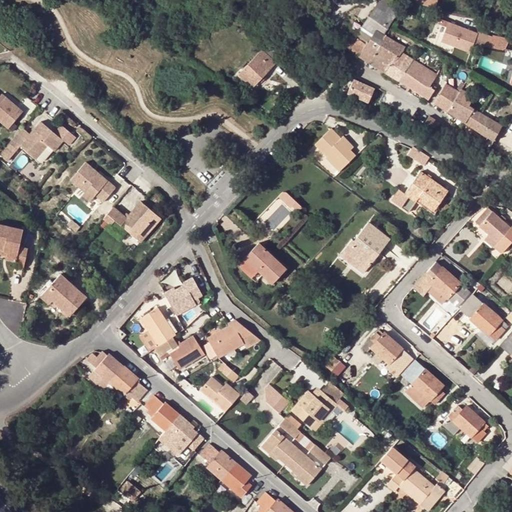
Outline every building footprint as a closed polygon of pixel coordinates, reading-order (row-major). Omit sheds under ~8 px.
[(369,40),(379,46),(386,36),(383,35),(383,34),(397,12),(380,0),(363,27),(373,34),(369,40)] [(149,7),(144,2),(140,7),(144,11),(149,7)] [(442,41),(471,53),(474,46),(489,48),(494,37),(480,31),(479,34),(450,22),(442,41)] [(353,43),(349,50),(359,56),(366,45),(366,44),(349,33),(345,39),(353,43)] [(386,36),(379,46),(388,52),(377,68),(387,74),(401,52),(404,46),(386,36)] [(379,46),(369,40),(366,44),(366,45),(375,51),(368,62),(377,68),(388,52),(379,46)] [(267,44),(262,50),(273,61),(279,55),(267,44)] [(366,45),(359,56),(359,57),(368,62),(375,51),(366,45)] [(273,61),(262,50),(238,75),(252,88),(276,63),(273,61)] [(414,60),(401,52),(387,74),(399,81),(414,60)] [(320,71),(325,76),(331,68),(319,58),(313,66),(320,71)] [(414,60),(399,81),(429,99),(434,90),(428,87),(436,75),(414,60)] [(316,76),(321,80),(325,76),(320,71),(316,76)] [(447,111),(460,91),(464,85),(457,82),(453,87),(447,84),(435,103),(447,111)] [(372,103),(374,100),(368,95),(370,93),(361,86),(353,97),(367,109),(372,103)] [(468,106),(472,99),(460,91),(447,111),(483,134),(492,120),(468,106)] [(0,124),(6,130),(21,113),(4,98),(1,101),(0,99),(0,124)] [(439,122),(430,116),(423,127),(432,133),(439,122)] [(418,122),(410,118),(406,125),(414,129),(418,122)] [(501,126),(492,120),(483,134),(482,136),(486,138),(481,146),(488,150),(492,142),(501,126)] [(61,142),(66,146),(73,138),(59,126),(52,134),(39,122),(28,136),(20,129),(0,152),(0,158),(6,163),(18,148),(28,156),(32,151),(38,155),(45,146),(52,152),(61,142)] [(355,155),(351,151),(344,144),(344,145),(340,141),(342,139),(331,129),(316,144),(327,155),(325,156),(340,171),(355,155)] [(344,145),(344,144),(351,151),(354,147),(344,137),(342,139),(340,141),(344,145)] [(414,147),(409,154),(425,165),(429,157),(414,147)] [(28,156),(33,160),(38,155),(32,151),(28,156)] [(84,195),(91,201),(94,197),(102,204),(114,190),(100,179),(99,180),(96,178),(97,176),(84,165),(69,182),(84,195)] [(411,209),(416,202),(420,198),(436,209),(449,191),(421,172),(405,194),(400,191),(392,201),(409,213),(411,209)] [(293,207),(298,203),(285,191),(280,198),(292,209),(293,207)] [(89,204),(91,201),(84,195),(81,197),(89,204)] [(416,202),(433,214),(436,209),(420,198),(416,202)] [(125,220),(112,209),(102,221),(110,227),(113,223),(139,244),(159,220),(140,203),(125,220)] [(299,213),(304,208),(298,203),(293,207),(299,213)] [(475,222),(489,234),(497,242),(494,246),(502,253),(511,241),(511,226),(510,228),(488,208),(475,222)] [(355,241),(352,239),(343,251),(347,254),(346,256),(352,260),(355,256),(365,263),(371,255),(369,253),(372,248),(380,254),(391,240),(369,222),(355,241)] [(23,228),(0,223),(0,250),(6,251),(6,255),(5,259),(16,261),(15,265),(24,267),(28,248),(19,246),(23,228)] [(494,246),(497,242),(489,234),(484,240),(492,248),(494,246)] [(254,279),(260,272),(273,284),(286,269),(259,244),(240,265),(245,271),(254,279)] [(343,251),(340,255),(364,273),(380,254),(372,248),(369,253),(371,255),(365,263),(355,256),(352,260),(346,256),(347,254),(343,251)] [(427,292),(432,286),(448,299),(457,307),(470,293),(442,268),(439,272),(434,268),(429,275),(427,273),(414,289),(423,297),(427,292)] [(285,280),(289,284),(300,274),(295,269),(285,280)] [(52,301),(69,316),(86,296),(60,274),(41,296),(50,304),(52,301)] [(175,288),(165,294),(179,319),(199,308),(195,301),(204,296),(194,278),(185,283),(186,285),(176,291),(175,288)] [(443,305),(448,299),(432,286),(427,292),(443,305)] [(508,326),(472,294),(459,309),(496,341),(505,331),(504,330),(508,326)] [(52,301),(50,304),(66,318),(69,316),(52,301)] [(160,346),(163,344),(174,337),(177,335),(158,308),(142,319),(149,330),(156,340),(160,346)] [(242,338),(252,332),(236,320),(229,324),(231,326),(209,339),(219,357),(244,343),(242,338)] [(376,333),(381,338),(384,334),(379,329),(376,333)] [(156,340),(149,330),(139,337),(150,353),(155,349),(160,346),(156,340)] [(262,340),(252,332),(242,338),(244,343),(247,348),(262,340)] [(394,367),(390,371),(397,377),(413,358),(385,333),(381,338),(376,333),(363,347),(368,351),(372,347),(377,352),(390,363),(394,367)] [(511,335),(502,347),(511,355),(511,335)] [(179,346),(174,337),(163,344),(167,352),(168,353),(170,352),(178,365),(181,370),(206,354),(195,337),(179,346)] [(160,346),(155,349),(160,357),(167,352),(163,344),(160,346)] [(105,388),(110,382),(124,366),(110,354),(108,355),(104,352),(100,356),(97,354),(95,356),(93,355),(88,360),(97,368),(89,377),(98,384),(99,382),(105,388)] [(171,354),(170,352),(168,353),(167,352),(160,357),(162,360),(171,354)] [(384,358),(377,352),(373,357),(379,364),(383,360),(384,358)] [(178,365),(173,357),(164,363),(170,371),(178,365)] [(443,386),(415,361),(402,375),(412,383),(416,386),(411,392),(419,399),(424,394),(430,400),(431,401),(435,405),(445,394),(440,390),(443,386)] [(235,382),(240,376),(226,364),(222,370),(235,382)] [(137,380),(139,378),(124,366),(110,382),(124,394),(126,393),(131,397),(132,395),(139,401),(148,390),(137,380)] [(227,412),(239,398),(242,395),(233,387),(230,391),(225,386),(213,376),(201,390),(227,412)] [(330,381),(322,390),(336,403),(345,393),(330,381)] [(110,382),(105,388),(104,390),(118,401),(124,394),(110,382)] [(416,386),(412,383),(405,391),(424,408),(429,402),(430,400),(424,394),(419,399),(411,392),(416,386)] [(282,395),(270,384),(266,388),(267,403),(273,408),(283,396),(282,395)] [(319,421),(329,409),(332,411),(338,404),(336,403),(322,390),(316,397),(309,391),(292,411),(315,431),(322,423),(319,421)] [(283,396),(288,400),(290,396),(285,391),(282,395),(283,396)] [(248,392),(241,400),(247,405),(254,397),(248,392)] [(166,431),(180,415),(166,402),(165,404),(155,395),(145,406),(150,410),(148,412),(154,417),(152,419),(166,431)] [(283,396),(273,408),(280,414),(290,402),(283,396)] [(455,435),(461,428),(482,446),(489,438),(484,433),(489,427),(466,407),(463,410),(459,406),(449,417),(450,418),(443,425),(455,435)] [(319,421),(322,423),(332,411),(329,409),(319,421)] [(290,413),(285,419),(298,429),(302,424),(290,413)] [(136,414),(131,419),(137,425),(142,419),(136,414)] [(180,415),(166,431),(161,437),(175,449),(180,443),(184,446),(185,445),(188,446),(194,450),(204,438),(193,429),(195,427),(180,415)] [(147,425),(161,437),(166,431),(152,419),(147,425)] [(296,439),(302,432),(298,429),(285,419),(280,425),(296,439)] [(270,454),(272,451),(280,457),(293,469),(300,475),(298,478),(307,485),(321,469),(276,430),(262,446),(270,454)] [(300,441),(305,435),(302,432),(296,439),(300,441)] [(309,439),(305,435),(300,441),(304,445),(309,439)] [(306,448),(312,441),(309,439),(304,445),(303,445),(306,448)] [(310,451),(316,444),(312,441),(306,448),(310,451)] [(208,467),(223,480),(237,463),(222,451),(221,453),(210,443),(200,455),(210,465),(208,467)] [(310,451),(326,464),(331,458),(316,444),(310,451)] [(382,460),(398,474),(409,461),(393,447),(382,460)] [(277,461),(280,457),(272,451),(270,454),(269,455),(277,461)] [(409,461),(398,474),(388,485),(395,492),(400,486),(421,503),(421,504),(429,511),(445,491),(438,484),(435,487),(414,470),(416,466),(409,461)] [(249,477),(251,476),(237,463),(223,480),(231,487),(237,492),(239,490),(244,494),(247,490),(249,491),(256,483),(249,477)] [(203,473),(218,486),(223,480),(208,467),(203,473)] [(290,472),(297,479),(298,478),(300,475),(293,469),(290,472)] [(231,487),(223,480),(218,486),(226,492),(231,487)] [(126,483),(120,491),(130,498),(136,491),(126,483)] [(293,511),(279,500),(277,502),(267,492),(258,502),(263,507),(259,511),(260,511),(293,511)] [(213,494),(206,503),(209,506),(212,502),(213,503),(217,498),(213,494)]
